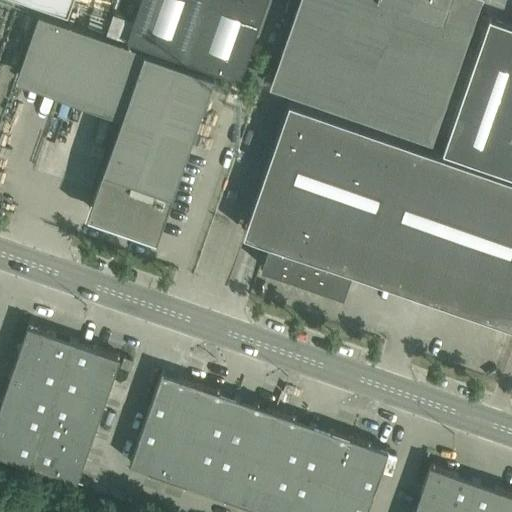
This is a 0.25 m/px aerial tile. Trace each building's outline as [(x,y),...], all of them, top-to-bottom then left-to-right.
[(34,0),(68,12),(72,0),(34,0)] [(240,77),(267,0),(140,0),(127,38),(240,77)] [(432,139),(480,0),(298,0),(270,83),(432,139)] [(215,72),(39,12),(18,73),(19,73),(19,72),(124,109),(88,212),(158,236),(215,72)] [(511,174),(511,23),(489,16),(442,150),(511,174)] [(511,176),(289,99),(250,212),(276,221),(261,266),(344,295),(354,267),(434,295),(433,297),(511,324),(511,176)] [(0,452),(77,480),(112,380),(121,355),(29,323),(0,404),(0,452)] [(134,359),(124,356),(121,365),(131,369),(134,359)] [(274,511),(366,511),(389,448),(162,369),(130,462),(274,511)] [(511,511),(511,491),(430,463),(413,511),(511,511)]
